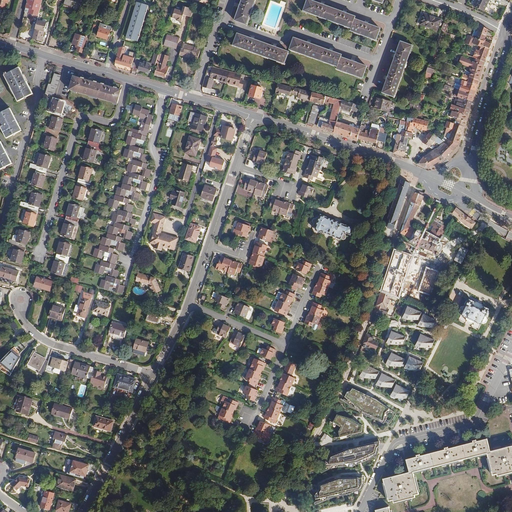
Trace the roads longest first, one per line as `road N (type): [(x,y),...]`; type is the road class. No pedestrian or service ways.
road 1 (residential): [(511,349),(475,421),(394,443),(359,511)]
road 2 (residential): [(128,276),(160,167),(151,146),(164,89)]
road 3 (tertiary): [(430,179),(254,115)]
road 4 (residential): [(22,299),(20,317),(40,338),(153,374)]
road 5 (unclassified): [(473,187),(475,147),(507,47),(502,31)]
road 6 (tertiary): [(153,374),(84,511)]
road 7 (unclassified): [(502,31),(465,157)]
